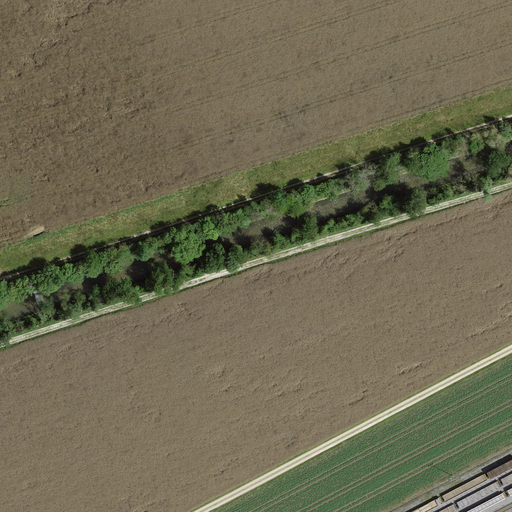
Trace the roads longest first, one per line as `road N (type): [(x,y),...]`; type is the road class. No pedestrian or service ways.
road 1 (track): [(511,186),(0,349)]
road 2 (track): [(0,279),(511,116)]
road 3 (track): [(511,348),(200,511)]
